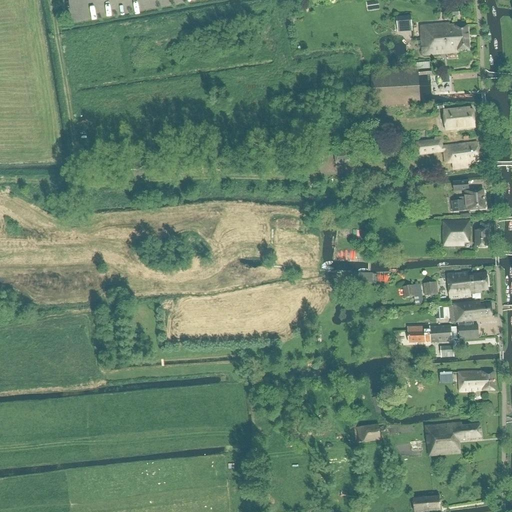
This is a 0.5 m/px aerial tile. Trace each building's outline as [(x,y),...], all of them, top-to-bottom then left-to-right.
[(396,18),(397,28),(411,27),(411,17),(396,18)] [(469,50),(467,26),(449,27),(449,24),(420,27),(422,56),(450,53),(450,54),(458,53),(458,51),(469,50)] [(420,105),(418,75),(418,70),(371,73),(372,107),(420,105)] [(475,128),(473,110),(470,110),(470,108),(444,110),(446,131),(475,128)] [(479,163),(477,143),(442,147),(441,138),(434,138),(435,141),(416,143),(417,155),(444,152),(445,164),(452,163),(453,170),(468,168),(467,164),(479,163)] [(363,157),(372,156),(373,160),(386,159),(385,153),(372,155),(372,152),(369,153),(368,143),(362,144),(363,157)] [(360,162),(359,150),(334,153),(335,165),(360,162)] [(452,212),(484,209),(483,190),(469,192),(468,181),(453,183),(454,192),(464,191),(465,198),(459,198),(459,203),(452,203),(452,212)] [(417,213),(409,214),(409,222),(417,221),(417,213)] [(470,243),(469,221),(460,221),(442,222),(443,247),(463,246),(463,243),(470,243)] [(489,231),(489,224),(482,224),(482,231),(475,231),(475,247),(488,247),(488,231),(489,231)] [(349,239),(348,230),(338,230),(339,240),(349,239)] [(354,284),(367,284),(367,273),(354,273),(354,284)] [(488,290),(486,274),(472,275),(469,276),(468,273),(447,275),(448,285),(449,299),(470,297),(470,294),(481,293),(481,291),(488,290)] [(437,295),(435,283),(424,284),(425,296),(437,295)] [(405,298),(414,297),(415,306),(424,304),(422,297),(420,284),(412,286),(403,287),(405,298)] [(450,323),(455,323),(459,323),(473,321),(476,320),(476,325),(483,325),(483,319),(479,319),(480,317),(492,317),(491,304),(479,305),(479,303),(471,303),(449,305),(450,307),(449,307),(450,323)] [(444,319),(443,307),(435,308),(436,320),(444,319)] [(424,331),(408,331),(408,343),(425,343),(425,342),(430,342),(430,343),(451,342),(450,327),(429,328),(428,327),(424,327),(424,331)] [(475,327),(459,328),(460,340),(476,339),(476,338),(475,327)] [(453,346),(440,346),(440,357),(454,357),(453,346)] [(415,366),(405,366),(405,378),(416,377),(415,366)] [(494,391),(494,372),(468,373),(458,373),(459,392),(475,392),(475,391),(494,391)] [(440,376),(440,385),(451,384),(450,375),(440,376)] [(372,398),(375,413),(381,412),(378,397),(372,398)] [(481,437),(480,424),(461,426),(461,423),(425,427),(428,456),(460,453),(458,440),(481,437)] [(356,443),(380,441),(379,424),(362,427),(355,428),(356,443)] [(421,511),(440,510),(439,497),(412,499),(413,511),(421,511)]
